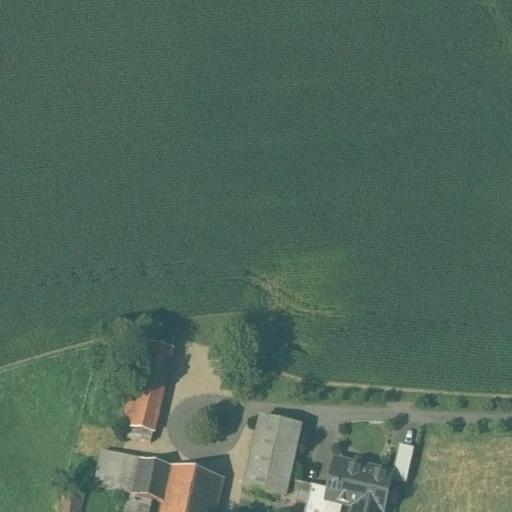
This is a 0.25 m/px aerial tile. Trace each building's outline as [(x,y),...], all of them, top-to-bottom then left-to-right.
[(175,333),(155,336),(153,348),(142,345),(121,440),(151,446),(175,333)] [(237,348),(239,347),(240,344),(240,341),(238,339),(236,338),(233,338),(231,339),(229,342),(230,345),(231,347),(234,348),(237,348)] [(262,420),(245,492),(285,502),(302,430),(262,420)] [(161,511),(216,511),(223,482),(104,455),(96,490),(129,498),(151,503),(163,505),(161,511)] [(385,511),(393,479),(335,466),(329,492),(326,504),(328,504),(354,510),(353,511),(385,511)] [(326,504),(329,492),(301,486),(297,504),(307,507),(305,511),(325,511),(328,504),(326,504)] [(80,511),(83,498),(65,495),(61,511),(80,511)] [(149,511),(151,503),(129,498),(126,511),(149,511)]
